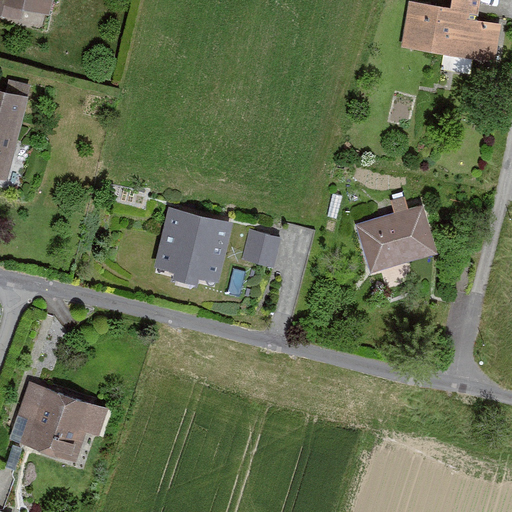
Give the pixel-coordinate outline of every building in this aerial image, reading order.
[(54,0),(0,0),(0,14),(20,18),(23,5),(52,11),(54,0)] [(452,0),(450,10),(410,3),(402,48),(498,64),(505,22),(478,17),(481,0),(452,0)] [(27,97),(0,89),(0,176),(6,178),(27,97)] [(421,205),(355,226),(370,272),(435,251),(421,205)] [(230,222),(168,208),(155,266),(216,280),(230,222)] [(279,238),(249,232),(244,260),(273,266),(279,238)] [(106,410),(30,383),(18,416),(28,419),(20,441),(74,460),(85,432),(97,436),(106,410)]
